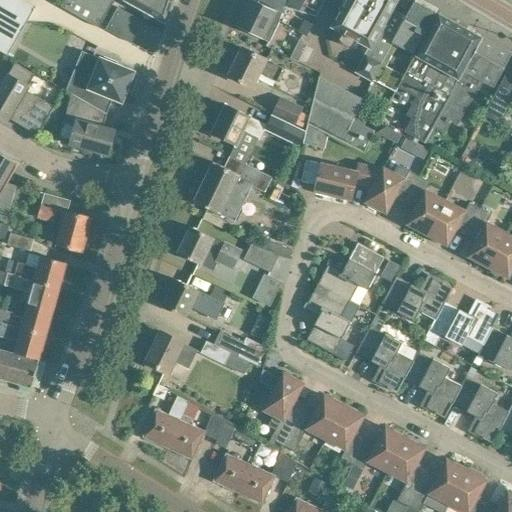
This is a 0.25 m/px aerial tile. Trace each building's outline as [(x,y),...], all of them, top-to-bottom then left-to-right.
[(36,7),(23,0),(0,0),(0,50),(8,56),(36,7)] [(64,0),(60,8),(99,29),(102,21),(114,0),(64,0)] [(125,0),(139,7),(142,3),(161,13),(164,8),(170,10),(173,0),(125,0)] [(241,0),(238,9),(244,11),(278,25),(279,26),(285,7),(286,0),(241,0)] [(317,17),(325,0),(286,0),(285,7),(317,17)] [(344,0),(340,8),(342,8),(332,27),(343,33),(340,39),(342,40),(341,42),(343,43),(349,47),(351,47),(352,46),(354,47),(358,41),(368,47),(355,71),(371,80),(405,17),(392,10),(397,0),(344,0)] [(394,92),(397,87),(403,75),(386,66),(396,46),(413,55),(436,12),(414,0),(405,17),(371,80),(394,92)] [(117,7),(105,29),(131,43),(143,21),(117,7)] [(269,42),(278,25),(244,11),(237,27),(269,42)] [(458,82),(482,38),(438,14),(428,31),(404,76),(403,75),(397,87),(417,97),(407,114),(412,117),(406,128),(426,139),(458,82)] [(458,82),(426,139),(429,141),(435,130),(444,135),(451,123),(457,126),(474,94),(476,95),(483,82),(492,87),(511,53),(482,38),(458,82)] [(284,68),(260,56),(242,48),(228,76),(253,88),(260,74),(276,82),(284,68)] [(66,91),(71,94),(106,114),(113,98),(122,102),(127,89),(131,90),(137,76),(133,74),(134,72),(82,51),(66,91)] [(6,79),(0,89),(0,88),(0,116),(8,121),(9,119),(26,128),(36,110),(48,116),(54,107),(26,90),(35,75),(15,63),(6,79)] [(44,79),(65,85),(68,76),(47,70),(44,79)] [(511,75),(507,72),(507,71),(483,114),(498,123),(509,103),(511,104),(511,75)] [(318,129),(326,95),(316,90),(308,124),(318,129)] [(103,127),(106,114),(71,94),(63,123),(75,127),(70,145),(108,155),(115,130),(103,127)] [(330,135),(345,105),(326,95),(318,129),(330,135)] [(271,115),(294,126),(295,125),(302,128),(308,116),(301,113),(303,109),(280,97),(271,115)] [(353,119),(363,99),(357,111),(345,105),(330,135),(342,141),(353,119)] [(294,126),(271,115),(267,125),(226,105),(212,133),(237,145),(244,130),(261,138),(264,130),(298,147),(305,132),(294,127),(294,126)] [(371,136),(375,130),(353,119),(342,141),(363,152),(372,136),(371,136)] [(371,136),(372,136),(379,140),(381,137),(396,144),(400,135),(378,124),(375,130),(371,136)] [(401,147),(410,152),(415,142),(406,137),(401,147)] [(0,188),(14,163),(0,155),(0,188)] [(259,171),(241,162),(229,156),(224,167),(213,162),(212,164),(213,164),(203,186),(202,185),(194,202),(232,220),(245,194),(246,194),(250,185),(265,192),(272,177),(259,171)] [(373,187),(382,170),(359,164),(357,171),(308,161),(303,182),(315,185),(314,193),(328,197),(329,194),(351,200),(356,182),(373,187)] [(405,202),(419,176),(408,170),(403,179),(383,168),(382,170),(373,187),(364,204),(378,211),(379,209),(386,212),(394,196),(405,202)] [(427,234),(445,201),(425,191),(430,182),(419,176),(405,202),(416,208),(407,224),(427,234)] [(70,201),(44,193),(38,217),(52,221),(50,229),(60,232),(57,244),(82,251),(91,219),(67,212),(70,201)] [(466,234),(480,209),(469,203),(464,211),(445,201),(427,234),(447,245),(456,229),(466,234)] [(488,267),(506,233),(486,223),(491,214),(480,209),(466,234),(477,240),(469,256),(488,267)] [(214,238),(209,236),(191,227),(178,254),(213,271),(218,261),(234,269),(242,252),(223,243),(222,245),(213,240),(214,238)] [(30,251),(34,239),(10,233),(7,245),(30,251)] [(511,236),(506,233),(488,267),(508,276),(511,269),(511,236)] [(318,284),(349,301),(357,285),(367,290),(384,258),(357,243),(342,273),(329,266),(332,260),(331,259),(318,284)] [(270,272),(277,257),(252,245),(245,260),(270,272)] [(5,271),(59,287),(66,263),(42,256),(41,258),(29,255),(26,265),(9,260),(5,271)] [(59,287),(5,271),(5,273),(0,271),(0,284),(4,285),(4,286),(31,294),(28,305),(52,312),(59,287)] [(253,298),(270,307),(282,282),(265,273),(253,298)] [(192,275),(187,285),(176,279),(163,306),(181,315),(185,317),(190,307),(216,319),(224,303),(206,294),(211,284),(192,275)] [(444,302),(445,302),(452,288),(427,275),(426,276),(432,279),(425,292),(396,276),(382,304),(394,310),(414,321),(419,311),(434,320),(435,319),(444,302)] [(359,305),(349,301),(318,284),(304,309),(306,310),(309,304),(322,311),(306,340),(346,361),(352,349),(354,347),(341,339),(350,322),(351,323),(359,305)] [(215,287),(211,296),(225,303),(230,294),(215,287)] [(492,327),(493,328),(500,313),(475,300),(474,301),(480,304),(473,317),(445,302),(444,302),(435,319),(434,320),(435,320),(430,329),(461,346),(467,336),(482,345),(482,344),(483,345),(492,327)] [(0,308),(0,321),(45,335),(52,312),(28,305),(23,319),(15,317),(16,313),(0,308)] [(271,318),(260,312),(255,322),(266,328),(271,318)] [(45,335),(21,328),(21,329),(1,324),(0,326),(0,337),(17,342),(14,353),(38,359),(45,335)] [(381,333),(370,327),(365,335),(356,353),(385,368),(378,381),(372,378),(371,379),(397,393),(405,379),(404,378),(413,361),(397,353),(402,344),(381,333)] [(511,337),(493,328),(492,327),(483,345),(482,344),(482,345),(477,355),(493,363),(509,371),(511,365),(511,337)] [(216,341),(241,353),(246,343),(221,331),(216,341)] [(183,343),(179,341),(161,332),(146,362),(168,373),(174,362),(188,369),(198,350),(183,343)] [(270,357),(281,342),(267,332),(257,347),(270,357)] [(413,347),(427,352),(431,342),(417,337),(413,347)] [(239,358),(241,353),(216,341),(214,345),(207,342),(200,354),(243,375),(249,363),(239,358)] [(14,353),(0,349),(0,378),(31,387),(39,360),(38,359),(14,353)] [(460,386),(461,385),(445,377),(449,369),(430,359),(418,352),(413,361),(404,378),(405,379),(433,393),(426,406),(420,403),(419,404),(445,418),(452,404),(452,403),(461,386),(460,386)] [(283,445),(300,414),(290,408),(303,384),(296,380),(297,378),(284,371),(264,409),(283,420),(270,444),(281,450),(283,445)] [(499,429),(508,413),(492,404),(497,395),(478,385),(478,384),(465,378),(461,385),(460,386),(461,386),(452,403),(452,404),(480,419),(474,432),(467,429),(467,430),(492,443),(500,429),(499,429)] [(168,389),(158,384),(153,395),(164,400),(168,389)] [(325,441),(344,405),(324,395),(311,419),(300,414),(283,445),(294,451),(305,431),(325,441)] [(189,401),(184,399),(177,396),(169,415),(155,409),(143,437),(168,448),(180,420),(183,414),(189,401)] [(351,466),(364,441),(353,436),(364,416),(344,405),(325,441),(345,451),(340,460),(351,466)] [(499,429),(500,429),(511,435),(511,406),(508,413),(499,429)] [(192,459),(201,441),(205,431),(180,420),(168,448),(192,459)] [(225,449),(235,428),(224,423),(214,444),(225,449)] [(387,472),(405,438),(385,427),(375,447),(364,441),(351,466),(352,466),(361,471),(362,471),(367,462),(387,472)] [(408,507),(425,474),(414,468),(425,448),(405,438),(387,472),(406,482),(397,502),(408,507)] [(288,483),(297,463),(281,453),(271,475),(275,477),(288,483)] [(238,492),(250,466),(225,454),(213,481),(238,492)] [(443,511),(445,511),(466,470),(446,459),(436,479),(425,474),(408,507),(417,511),(418,511),(423,504),(438,511),(443,511)] [(275,477),(271,475),(250,466),(238,492),(262,504),(275,477)] [(352,466),(343,484),(352,489),(361,471),(352,466)] [(483,511),(486,506),(476,500),(486,480),(466,470),(445,511),(446,511),(483,511)] [(330,485),(315,478),(310,489),(324,496),(330,485)] [(486,506),(483,511),(511,511),(511,494),(507,492),(497,511),(486,506)] [(319,511),(320,510),(296,498),(289,511),(319,511)]
